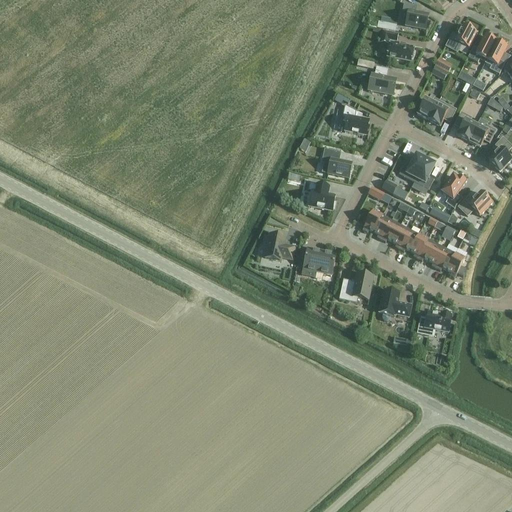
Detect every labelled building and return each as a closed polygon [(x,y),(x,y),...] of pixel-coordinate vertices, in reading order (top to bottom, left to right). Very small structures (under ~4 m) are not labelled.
[(428,16),(423,15),(419,15),(419,14),(419,15),(415,14),(416,8),(404,5),(403,12),(408,13),(405,27),(425,31),(428,16)] [(389,25),(380,23),(379,30),(395,34),(396,27),(389,25)] [(458,39),(452,36),(445,48),(457,54),(461,46),(469,51),(477,35),(463,28),(458,39)] [(387,46),(387,44),(388,41),(397,43),(398,37),(382,33),(380,44),(387,46)] [(485,65),(495,45),(492,43),(493,41),(487,38),(486,40),(485,39),(478,51),(473,49),(468,59),(478,65),(479,61),(485,64),(485,65)] [(396,61),(411,64),(414,49),(390,44),(387,59),(388,59),(388,62),(395,63),(396,61)] [(499,46),(495,45),(485,65),(491,68),(489,71),(499,77),(505,65),(500,62),(506,50),(505,49),(506,48),(500,45),(499,46)] [(439,61),(435,68),(448,75),(452,67),(439,61)] [(371,76),(368,93),(392,98),(396,81),(388,80),(387,78),(388,71),(376,69),(374,77),(371,76)] [(444,82),(447,76),(434,70),(431,76),(444,82)] [(487,89),(490,83),(480,77),(477,83),(487,89)] [(491,90),(495,95),(501,91),(497,86),(491,90)] [(511,104),(508,96),(503,98),(507,108),(511,105),(511,104)] [(438,103),(434,100),(432,105),(425,101),(417,116),(428,122),(438,103)] [(456,112),(438,103),(428,122),(440,128),(444,121),(449,124),(456,112)] [(344,134),(366,138),(368,138),(367,141),(368,142),(371,127),(370,127),(368,127),(369,123),(355,120),(356,114),(358,114),(345,107),(341,124),(342,124),(342,123),(346,124),(344,134)] [(476,128),(469,124),(471,120),(461,115),(454,127),(460,130),(457,137),(468,143),(476,128)] [(483,131),(476,128),(468,143),(469,143),(480,149),(483,142),(489,145),(496,133),(485,127),(483,131)] [(489,163),(500,174),(511,161),(506,155),(511,149),(502,140),(493,150),(497,154),(489,163)] [(348,180),(350,174),(351,173),(352,168),(351,167),(352,165),(339,162),(340,155),(325,151),(322,164),(329,166),(328,176),(348,180)] [(404,166),(399,177),(413,185),(425,161),(424,161),(425,159),(419,156),(418,157),(416,157),(409,169),(404,166)] [(425,161),(413,185),(428,192),(434,182),(429,179),(435,166),(433,166),(434,164),(428,160),(427,162),(425,161)] [(454,211),(454,212),(456,207),(463,200),(462,200),(462,201),(457,197),(465,185),(459,180),(457,181),(453,178),(441,194),(449,200),(445,205),(454,211)] [(386,183),(382,191),(393,196),(397,188),(386,183)] [(329,188),(324,187),(310,184),(308,192),(311,193),(308,209),(332,213),(332,212),(335,212),(336,204),(334,204),(335,197),(328,196),(329,188)] [(372,189),(368,196),(380,203),(384,196),(372,189)] [(472,204),(468,199),(458,209),(467,218),(473,212),(480,218),(492,205),(481,195),(472,204)] [(400,205),(398,210),(404,213),(406,208),(400,205)] [(421,205),(419,210),(426,214),(429,208),(421,205)] [(409,210),(407,215),(412,218),(415,213),(409,210)] [(373,234),(382,217),(373,212),(362,232),(367,235),(369,232),(373,234)] [(391,222),(382,217),(373,234),(378,237),(376,240),(381,242),(391,222)] [(447,225),(454,228),(456,224),(450,219),(447,225)] [(430,220),(428,226),(434,229),(437,224),(430,220)] [(392,244),(400,227),(391,222),(381,242),(385,244),(387,241),(392,244)] [(410,232),(400,227),(392,244),(396,246),(395,249),(399,252),(410,232)] [(446,228),(444,233),(453,238),(455,233),(446,228)] [(472,230),(469,236),(479,241),(482,234),(472,230)] [(410,253),(419,237),(410,232),(399,252),(403,254),(405,251),(410,253)] [(461,232),(457,239),(462,242),(463,241),(466,235),(461,232)] [(466,235),(463,241),(469,244),(472,238),(466,235)] [(270,236),(265,259),(281,263),(281,260),(292,262),(295,249),(288,248),(288,249),(284,248),(286,240),(270,236)] [(428,241),(419,237),(410,253),(415,256),(413,259),(417,261),(428,241)] [(428,263),(437,246),(428,241),(417,261),(422,264),(423,260),(428,263)] [(446,251),(437,246),(428,263),(433,265),(431,269),(436,271),(446,251)] [(320,253),(307,250),(303,271),(303,272),(302,276),(314,279),(315,274),(332,277),(336,257),(320,254),(320,253)] [(446,272),(455,256),(446,251),(436,271),(440,273),(442,270),(446,272)] [(455,256),(446,272),(451,275),(450,278),(454,281),(465,261),(464,260),(467,256),(458,251),(455,256)] [(368,302),(373,279),(357,276),(355,285),(351,284),(351,283),(343,281),(339,301),(357,305),(358,300),(368,302)] [(383,293),(379,314),(383,315),(382,317),(382,320),(382,322),(384,323),(386,324),(388,323),(390,322),(391,319),(391,317),(395,318),(395,317),(409,319),(411,308),(397,305),(399,296),(393,295),(392,293),(386,292),(384,293),(383,293)] [(418,335),(433,338),(434,332),(448,335),(451,320),(451,318),(441,316),(441,317),(428,315),(427,321),(421,320),(418,335)]
